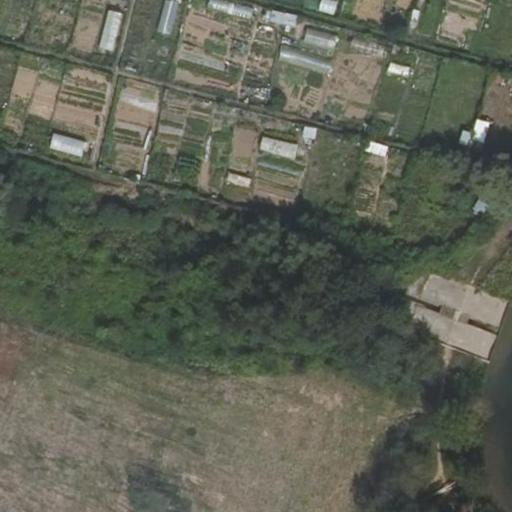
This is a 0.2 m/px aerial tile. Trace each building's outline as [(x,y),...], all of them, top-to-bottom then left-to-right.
[(166,0),(158,31),(172,35),(181,2),(172,0),(166,0)] [(227,0),(211,0),(208,10),(250,23),(255,9),(227,0)] [(114,53),(125,13),(110,9),(99,49),(114,53)] [(272,24),(295,26),(296,13),(273,11),(272,24)] [(350,56),(385,62),(387,44),(353,39),(350,56)] [(279,63),(327,70),(330,55),(282,48),(279,63)] [(475,120),(471,141),(484,144),(488,122),(475,120)] [(51,149),(84,157),(88,142),(55,134),(51,149)] [(441,187),(435,204),(455,212),(461,195),(441,187)]
